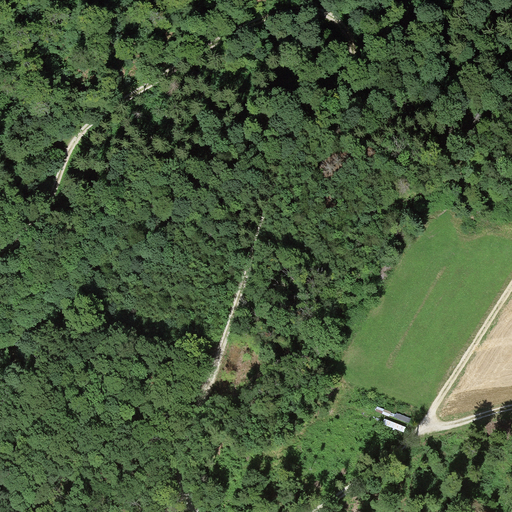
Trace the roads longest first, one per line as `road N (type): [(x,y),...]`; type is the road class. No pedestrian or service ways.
road 1 (track): [(199,511),(186,493),(181,455),(257,217),(353,65),(349,32),(327,13),(297,10),(212,43),(89,125),(48,207),(0,257)]
road 2 (track): [(377,0),(228,81),(166,158),(122,244),(7,357)]
road 3 (track): [(511,282),(426,424),(321,511)]
road 4 (track): [(511,94),(468,137),(456,164),(453,200),(461,215)]
